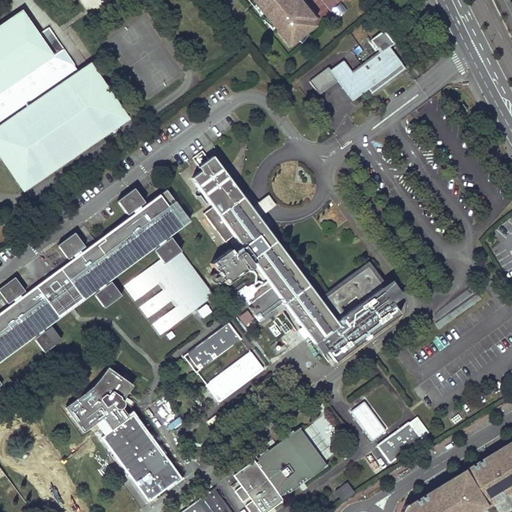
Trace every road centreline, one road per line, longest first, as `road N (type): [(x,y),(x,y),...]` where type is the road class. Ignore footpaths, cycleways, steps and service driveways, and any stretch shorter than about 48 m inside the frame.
road 1 (residential): [(511,417),(393,493)]
road 2 (primary): [(454,0),(511,114)]
